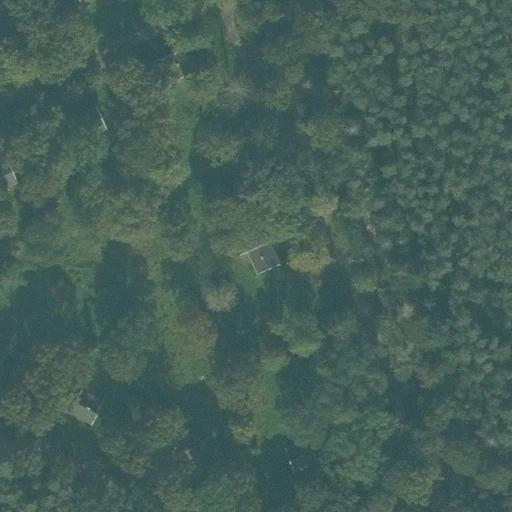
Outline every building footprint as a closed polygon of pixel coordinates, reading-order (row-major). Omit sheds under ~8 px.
[(0,25),(0,54),(18,46),(6,23),(0,25)] [(159,59),(169,82),(194,71),(184,48),(159,59)] [(73,115),(83,139),(105,129),(95,105),(73,115)] [(215,152),(224,175),(249,164),(239,141),(215,152)] [(0,161),(0,189),(16,182),(5,159),(0,161)] [(246,252),(257,275),(281,264),(270,241),(246,252)] [(301,345),(312,367),(337,356),(327,333),(301,345)] [(0,357),(10,340),(0,334),(0,357)] [(66,415),(89,426),(102,402),(79,390),(66,415)] [(168,456),(190,467),(203,443),(181,431),(168,456)] [(318,464),(308,440),(285,449),(295,474),(318,464)]
